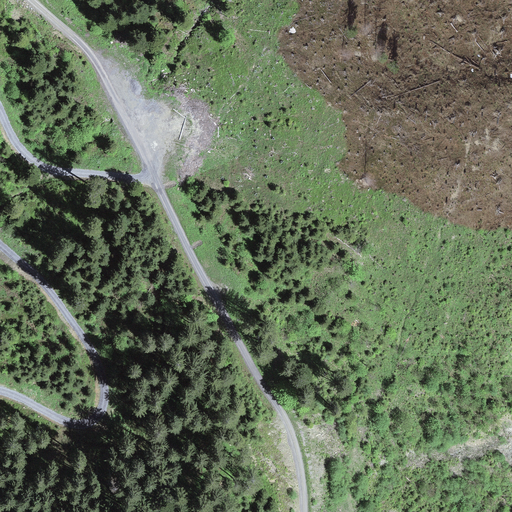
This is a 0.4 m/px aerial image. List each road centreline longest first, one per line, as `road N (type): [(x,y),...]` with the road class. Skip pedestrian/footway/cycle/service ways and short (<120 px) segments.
road 1 (track): [(302,511),(303,485),(284,419),(86,50),(42,0)]
road 2 (track): [(0,390),(86,423),(102,408),(104,384),(92,347),(46,284),(0,244)]
road 3 (track): [(0,111),(24,155),(58,171),(153,181)]
